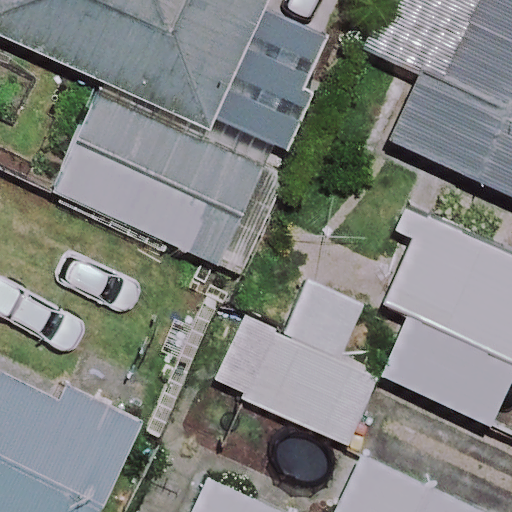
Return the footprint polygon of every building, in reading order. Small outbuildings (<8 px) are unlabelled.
[(266,0),(0,0),(0,34),(106,82),(57,191),(188,250),(209,203),(247,220),(275,156),(209,127),(266,0)] [(511,0),(406,0),(383,51),(423,69),(393,136),(511,190),(511,0)] [(511,248),(399,195),(355,288),(407,313),(381,368),(487,418),(511,366),(511,248)] [(360,296),(307,274),(290,316),(245,297),(204,392),(349,454),(382,374),(336,354),(360,296)] [(0,511),(92,511),(134,419),(0,358),(0,511)] [(296,511),(200,472),(182,511),(500,511),(360,454),(335,511),(296,511)]
